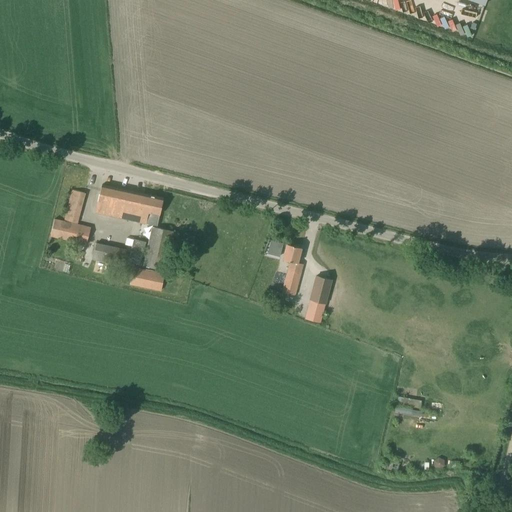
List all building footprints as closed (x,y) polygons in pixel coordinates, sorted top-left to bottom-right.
[(157,226),(163,198),(101,184),(95,212),(157,226)] [(72,189),(70,199),(81,202),(84,192),(72,189)] [(91,227),(76,224),(64,221),(54,219),(50,236),(86,244),(91,227)] [(165,270),(174,231),(153,226),(144,266),(165,270)] [(135,239),(130,263),(142,265),(147,242),(135,239)] [(123,265),(127,250),(96,243),(92,259),(123,265)] [(282,292),(294,295),(303,264),(297,262),(301,248),(287,244),(283,259),(290,261),(282,292)] [(274,270),(273,261),(263,262),(264,272),(274,270)] [(161,290),(164,274),(133,268),(130,283),(161,290)] [(310,300),(325,304),(331,280),(316,276),(310,300)] [(396,395),(394,401),(418,407),(420,401),(396,395)] [(395,472),(397,462),(383,459),(381,470),(395,472)]
